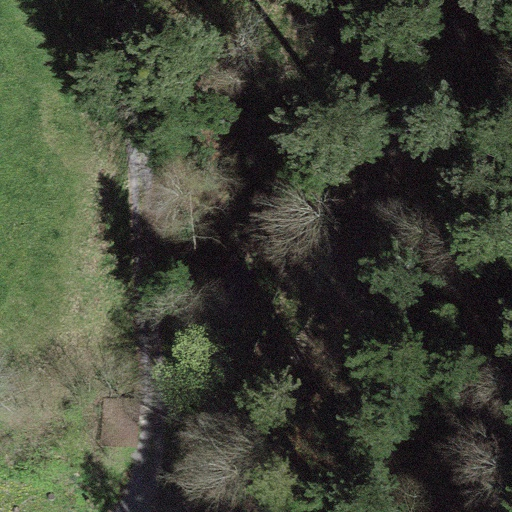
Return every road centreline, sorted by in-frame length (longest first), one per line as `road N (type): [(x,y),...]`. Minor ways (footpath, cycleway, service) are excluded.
road 1 (track): [(168,511),(241,435),(329,306),(452,0)]
road 2 (track): [(241,435),(284,275),(255,0)]
